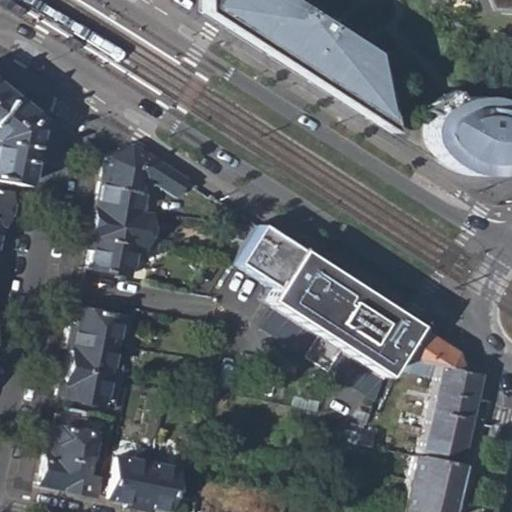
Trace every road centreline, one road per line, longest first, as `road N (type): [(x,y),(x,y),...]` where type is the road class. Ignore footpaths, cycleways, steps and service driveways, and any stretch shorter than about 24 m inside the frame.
road 1 (primary): [(511,251),(130,7)]
road 2 (primary): [(98,88),(477,323)]
road 3 (residential): [(98,88),(57,152),(0,453)]
